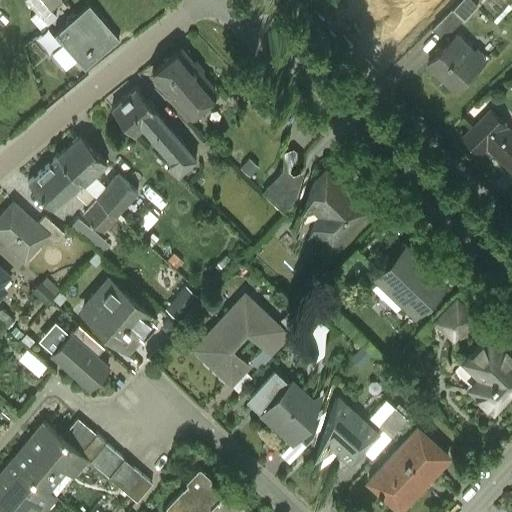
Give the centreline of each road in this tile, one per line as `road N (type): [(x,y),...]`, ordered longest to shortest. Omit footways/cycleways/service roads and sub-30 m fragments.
road 1 (residential): [(244,0),(511,262)]
road 2 (residential): [(331,511),(205,402),(157,380),(111,394)]
road 3 (residential): [(0,135),(167,0)]
